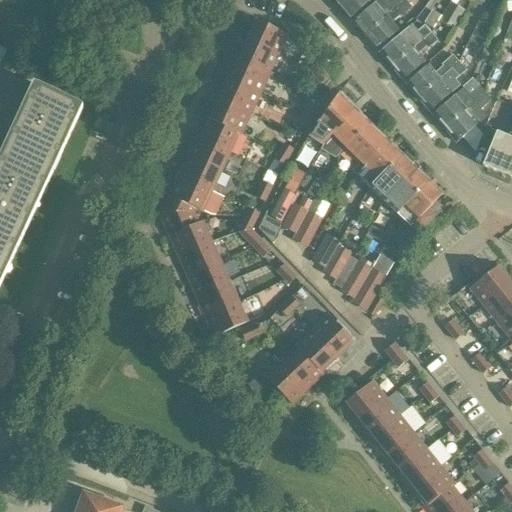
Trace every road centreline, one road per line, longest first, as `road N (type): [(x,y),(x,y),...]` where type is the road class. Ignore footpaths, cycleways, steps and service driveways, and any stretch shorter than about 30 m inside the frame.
road 1 (unclassified): [(0,416),(71,211),(106,177),(154,40),(152,0)]
road 2 (unclassified): [(501,209),(464,193),(310,0)]
road 3 (residential): [(0,428),(223,511)]
road 4 (unclassified): [(379,346),(415,313),(420,286),(493,229),(501,209)]
